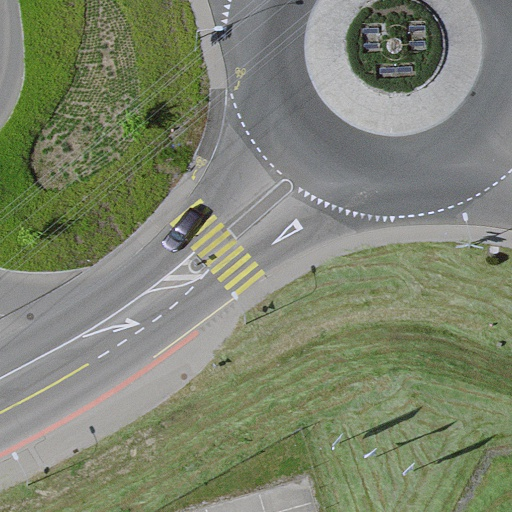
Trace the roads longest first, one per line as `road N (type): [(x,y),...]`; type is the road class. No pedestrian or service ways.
road 1 (secondary): [(0,398),(229,270),(349,181)]
road 2 (secondary): [(274,125),(194,230),(0,397)]
road 3 (secondary): [(349,181),(427,182),(493,142)]
road 4 (secondary): [(259,0),(250,57),(274,125)]
